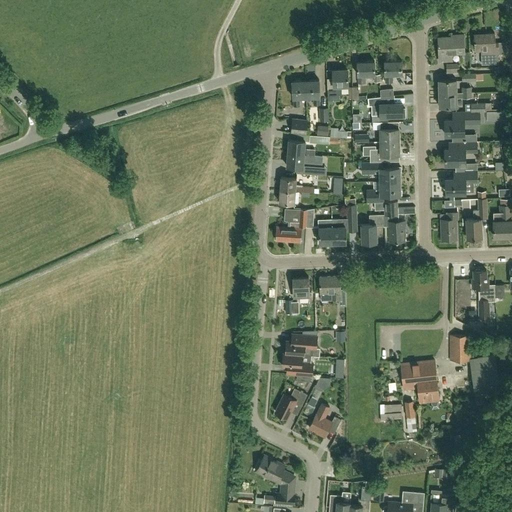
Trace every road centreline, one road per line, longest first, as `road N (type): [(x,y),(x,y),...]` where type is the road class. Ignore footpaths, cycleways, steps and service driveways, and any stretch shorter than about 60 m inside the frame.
road 1 (residential): [(310,511),(309,462),(260,431),(252,412),(268,264)]
road 2 (residential): [(421,259),(418,22)]
road 3 (unclassified): [(47,133),(270,67)]
road 4 (residential): [(268,264),(257,238),(270,67)]
road 5 (unclassified): [(270,67),(418,22)]
road 6 (residential): [(268,264),(421,259)]
